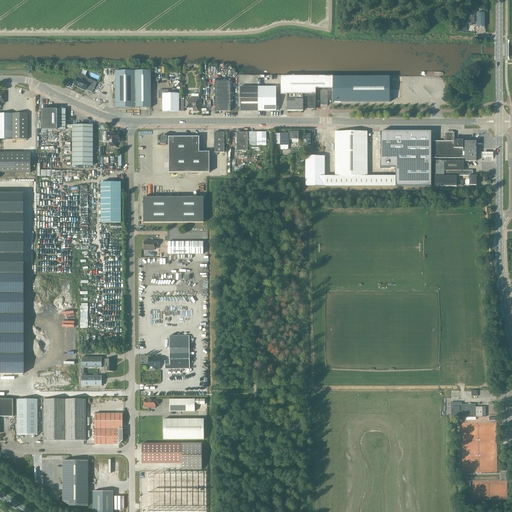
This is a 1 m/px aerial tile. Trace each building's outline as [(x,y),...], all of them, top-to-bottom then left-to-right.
[(115,108),(150,108),(150,71),(115,71),(115,108)] [(87,83),(85,81),(87,78),(78,74),(77,75),(75,78),(76,78),(73,85),(84,90),(85,90),(87,91),(87,92),(90,93),(91,93),(92,93),(96,83),(89,80),(87,83)] [(315,89),(332,88),(332,77),(280,77),(280,95),(287,95),(287,111),(303,111),(303,109),(307,109),(315,109),(315,89)] [(332,77),(332,88),(332,102),(389,102),(389,77),(332,77)] [(215,111),(230,111),(230,81),(215,81),(215,111)] [(240,111),(276,111),(276,87),(240,87),(240,111)] [(94,90),(91,99),(97,101),(99,91),(94,90)] [(179,111),(179,94),(168,94),(168,90),(158,90),(158,99),(162,99),(162,112),(179,111)] [(198,111),(198,100),(198,97),(191,97),(189,100),(185,100),(186,108),(193,108),(193,111),(198,111)] [(41,130),(57,130),(65,130),(65,110),(41,110),(41,130)] [(0,113),(0,139),(12,139),(28,139),(28,114),(0,113)] [(93,125),(72,125),(72,166),(93,166),(93,125)] [(248,151),(248,132),(237,132),(237,151),(248,151)] [(256,132),(256,146),(266,146),(266,132),(256,132)] [(288,140),(298,140),(298,132),(291,132),(288,132),(288,133),(280,134),(280,146),(288,145),(288,140)] [(335,132),(335,176),(367,176),(367,132),(335,132)] [(380,132),(380,167),(395,167),(396,187),(431,186),(431,161),(431,152),(431,142),(431,132),(380,132)] [(431,142),(431,152),(431,161),(436,161),(436,159),(462,159),(465,159),(465,161),(476,161),(476,153),(476,151),(476,141),(475,141),(474,140),(454,140),(454,136),(453,136),(452,132),(446,132),(445,135),(444,135),(444,142),(431,142)] [(115,140),(118,140),(118,133),(106,133),(106,140),(108,140),(108,147),(115,147),(115,140)] [(224,133),(214,133),(214,153),(224,153),(224,133)] [(199,137),(168,137),(162,136),(160,144),(166,145),(166,144),(169,144),(169,173),(209,173),(209,152),(199,152),(199,137)] [(0,172),(16,173),(31,173),(31,153),(0,152),(0,172)] [(325,156),(305,156),(305,176),(305,186),(324,186),(324,176),(325,156)] [(431,161),(431,187),(456,187),(456,176),(464,176),(464,171),(461,171),(461,161),(436,161),(431,161)] [(60,171),(41,171),(41,164),(38,164),(38,177),(61,177),(60,171)] [(476,176),(475,176),(472,176),(472,171),(464,171),(464,176),(469,176),(469,179),(466,179),(465,181),(465,184),(466,185),(469,185),(475,185),(477,185),(477,181),(476,181),(476,176)] [(121,183),(101,183),(101,223),(121,223),(121,183)] [(0,294),(22,294),(22,194),(0,193),(0,294)] [(203,197),(143,197),(144,223),(204,223),(203,197)] [(143,241),(144,250),(155,250),(154,245),(158,245),(158,241),(143,241)] [(168,254),(193,254),(203,254),(203,242),(168,242),(168,254)] [(0,374),(23,374),(22,294),(0,294),(0,374)] [(190,368),(189,354),(189,336),(169,336),(169,360),(164,360),(165,369),(190,368)] [(101,358),(81,358),(81,368),(101,368),(101,358)] [(154,369),(160,369),(160,358),(148,358),(148,367),(154,367),(154,369)] [(113,360),(105,360),(105,372),(113,372),(113,360)] [(81,376),(81,386),(101,386),(101,376),(81,376)] [(0,416),(13,417),(13,399),(0,399),(0,416)] [(17,399),(17,435),(37,435),(37,399),(17,399)] [(86,399),(44,399),(44,441),(86,440),(86,399)] [(158,404),(158,399),(144,400),(144,408),(155,407),(155,404),(158,404)] [(195,411),(195,404),(205,404),(205,399),(169,399),(169,412),(195,411)] [(485,407),(482,407),(475,407),(475,404),(462,404),(462,402),(451,403),(451,418),(486,417),(485,407)] [(122,414),(94,414),(94,444),(119,444),(123,440),(123,429),(122,429),(122,414)] [(163,419),(163,440),(204,439),(204,419),(163,419)] [(142,444),(142,464),(182,463),(182,469),(202,469),(202,443),(142,444)] [(63,501),(70,506),(88,506),(88,460),(63,461),(63,501)] [(148,474),(148,511),(205,511),(205,474),(148,474)] [(93,491),(93,511),(113,511),(113,491),(93,491)]
